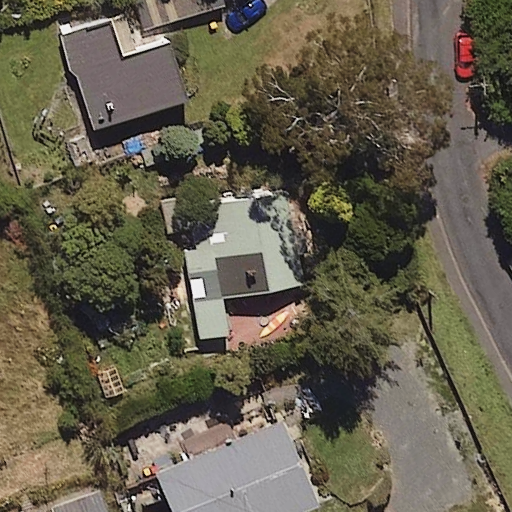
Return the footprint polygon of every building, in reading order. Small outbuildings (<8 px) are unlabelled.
[(215,0),(133,0),(147,31),(215,0)] [(133,44),(121,7),(56,28),(88,126),(183,96),(163,34),(133,44)] [(297,277),(281,180),(161,200),(182,333),(223,326),(217,290),(297,277)] [(310,487),(276,410),(150,464),(170,511),(277,511),(274,503),(310,487)] [(104,511),(94,483),(46,501),(50,511),(104,511)]
